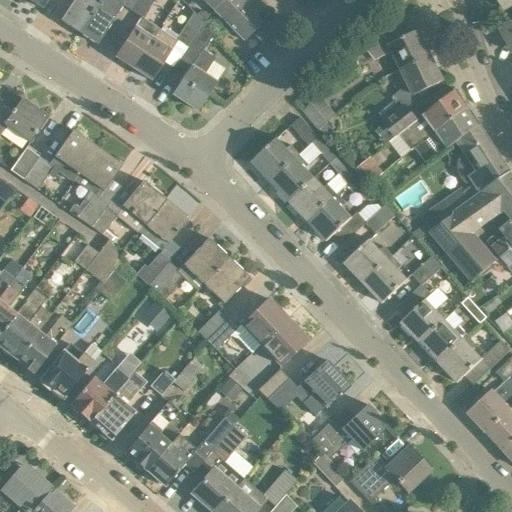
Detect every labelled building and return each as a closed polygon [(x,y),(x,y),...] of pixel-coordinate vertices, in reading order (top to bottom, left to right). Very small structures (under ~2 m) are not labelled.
[(27,0),(42,9),(47,0),(27,0)] [(100,0),(73,0),(60,21),(78,33),(100,0)] [(96,45),(122,6),(130,12),(137,0),(100,0),(78,33),(96,45)] [(137,0),(130,12),(140,18),(141,19),(153,0),(137,0)] [(202,0),(212,10),(222,0),(202,0)] [(228,26),(253,0),(222,0),(212,10),(228,26)] [(255,0),(253,0),(228,26),(244,42),(262,24),(255,17),(264,9),(255,0)] [(511,4),(511,0),(499,0),(505,9),(511,4)] [(200,12),(195,16),(201,23),(208,15),(204,12),(200,12)] [(151,81),(170,52),(176,42),(185,48),(201,23),(195,16),(192,13),(177,37),(171,33),(162,27),(159,31),(157,30),(132,69),(151,81)] [(276,30),(268,22),(254,36),(262,44),(276,30)] [(157,30),(148,23),(142,32),(134,27),(134,28),(114,57),(132,69),(157,30)] [(214,34),(201,23),(185,48),(197,56),(172,95),(196,111),(215,83),(204,76),(215,59),(203,51),(214,34)] [(511,24),(502,31),(511,47),(511,24)] [(392,53),(401,69),(431,55),(418,31),(390,44),(383,36),(366,50),(374,61),(392,53)] [(247,58),(242,53),(236,58),(242,64),(247,58)] [(417,100),(414,96),(444,82),(431,55),(401,69),(409,84),(391,99),(394,102),(379,113),(381,116),(380,116),(385,124),(375,131),(386,145),(396,138),(403,132),(417,122),(406,108),(417,100)] [(417,122),(403,132),(415,148),(469,109),(456,90),(417,122)] [(320,97),(318,99),(303,112),(318,130),(334,117),(335,117),(336,115),(320,97)] [(0,134),(5,127),(29,143),(47,117),(21,99),(11,113),(2,106),(0,108),(0,134)] [(427,164),(456,143),(481,127),(469,109),(415,148),(427,164)] [(335,117),(334,117),(318,130),(324,138),(340,123),(335,117)] [(301,118),(291,127),(309,147),(312,144),(319,139),(301,118)] [(461,189),(433,208),(442,222),(485,193),(511,173),(481,127),(456,143),(463,154),(461,156),(457,162),(457,166),(457,173),(459,177),(461,181),(464,183),(466,185),(468,184),(470,188),(464,192),(461,189)] [(72,131),(53,157),(48,165),(39,158),(23,181),(37,190),(47,177),(52,169),(57,173),(72,183),(73,182),(78,174),(96,148),(72,131)] [(271,183),(300,155),(290,145),(287,149),(277,139),(252,163),(271,183)] [(336,158),(319,139),(312,144),(321,154),(330,164),(336,158)] [(96,148),(78,174),(103,192),(121,166),(96,148)] [(25,149),(9,171),(23,181),(39,158),(25,149)] [(305,169),(309,165),(300,155),(271,183),(289,202),(314,179),(305,169)] [(348,184),(354,179),(336,158),(330,164),(348,184)] [(357,175),(367,187),(382,174),(369,159),(357,169),(360,172),(357,175)] [(484,245),(474,234),(504,213),(511,222),(511,220),(511,173),(485,193),(442,222),(431,229),(474,281),(494,264),(481,250),(488,244),(486,243),(487,243),(486,242),(484,245)] [(314,179),(289,202),(308,222),(337,194),(328,184),(323,189),(314,179)] [(136,235),(137,233),(164,199),(142,181),(121,207),(112,199),(91,228),(101,234),(115,217),(136,235)] [(112,199),(103,192),(97,200),(93,197),(78,218),(91,228),(112,199)] [(346,204),(337,194),(308,222),(327,242),(332,238),(341,248),(365,224),(366,223),(357,213),(352,218),(342,208),(346,204)] [(37,206),(27,199),(19,211),(29,218),(37,206)] [(161,252),(167,244),(188,219),(164,199),(137,233),(161,252)] [(366,223),(365,224),(374,235),(395,216),(386,207),(366,223)] [(511,247),(511,220),(511,222),(500,231),(506,237),(492,249),(487,243),(486,243),(488,244),(491,250),(500,259),(511,247)] [(396,253),(411,271),(430,255),(415,237),(396,253)] [(0,257),(7,248),(9,245),(0,238),(0,257)] [(208,239),(182,265),(202,285),(228,258),(208,239)] [(108,241),(97,255),(84,271),(102,285),(120,261),(109,240),(108,241)] [(363,284),(393,256),(384,247),(379,250),(370,240),(344,264),(363,284)] [(494,264),(497,261),(500,259),(491,250),(488,244),(481,250),(494,264)] [(97,255),(86,246),(73,262),(84,271),(97,255)] [(511,247),(500,259),(511,273),(511,247)] [(135,275),(148,287),(168,263),(158,255),(146,268),(143,266),(135,275)] [(393,256),(363,284),(382,305),(408,280),(398,270),(402,266),(393,256)] [(195,292),(203,285),(223,305),(248,278),(228,258),(202,285),(195,292)] [(421,287),(422,286),(440,268),(431,258),(411,276),(421,287)] [(127,285),(135,275),(120,261),(102,285),(96,292),(109,303),(125,283),(127,285)] [(168,263),(148,287),(163,301),(175,288),(173,286),(180,277),(175,273),(177,271),(168,263)] [(13,279),(22,287),(30,276),(21,269),(13,279)] [(0,295),(13,279),(3,271),(0,274),(0,295)] [(23,288),(22,287),(13,279),(0,295),(0,334),(14,316),(6,309),(23,288)] [(397,309),(406,319),(401,324),(419,344),(445,320),(449,316),(440,307),(436,311),(426,300),(431,295),(422,286),(421,287),(397,309)] [(15,360),(37,332),(50,315),(39,307),(45,300),(34,291),(14,316),(0,334),(0,347),(2,349),(1,353),(7,357),(10,355),(15,360)] [(475,318),(481,312),(468,298),(462,304),(475,318)] [(267,300),(240,325),(260,345),(286,320),(267,300)] [(155,330),(168,315),(156,305),(143,320),(155,330)] [(197,332),(206,341),(225,320),(217,312),(197,332)] [(37,332),(15,360),(26,368),(25,371),(32,376),(71,325),(61,317),(44,338),(37,332)] [(235,330),(225,320),(206,341),(216,350),(229,338),(236,331),(235,330)] [(306,341),(286,320),(260,345),(279,366),(306,341)] [(419,344),(438,363),(467,336),(458,326),(454,330),(445,320),(419,344)] [(457,384),(482,360),(481,359),(472,350),(476,346),(467,336),(438,363),(457,384)] [(500,341),(481,359),(482,360),(491,370),(510,351),(500,341)] [(62,397),(100,353),(91,344),(81,356),(69,345),(39,381),(44,384),(41,387),(48,393),(50,390),(54,393),(55,391),(62,397)] [(275,370),(256,350),(233,373),(252,392),(275,370)] [(511,358),(496,374),(505,382),(511,375),(511,358)] [(181,392),(195,376),(194,376),(201,367),(192,360),(174,381),(172,384),(181,392)] [(288,379),(267,398),(280,412),(295,398),(298,401),(310,390),(326,406),(336,396),(338,398),(350,387),(325,361),(296,388),(288,379)] [(125,363),(117,372),(126,380),(134,371),(125,363)] [(89,423),(126,380),(117,372),(116,370),(101,386),(92,377),(68,405),(89,423)] [(279,370),(258,389),(267,398),(288,379),(279,370)] [(174,381),(163,372),(149,388),(160,397),(171,383),(172,384),(174,381)] [(231,402),(241,389),(228,379),(219,392),(231,402)] [(126,380),(89,423),(110,441),(134,412),(126,406),(139,391),(126,380)] [(468,414),(487,433),(511,410),(493,391),(468,414)] [(177,423),(173,419),(179,412),(168,402),(124,453),(146,472),(169,445),(179,433),(173,427),(177,423)] [(341,431),(338,434),(329,424),(311,441),(321,452),(328,460),(349,440),(360,452),(387,427),(366,405),(340,430),(341,431)] [(505,452),(511,445),(511,410),(487,433),(505,452)] [(164,488),(183,465),(192,473),(199,465),(233,426),(223,418),(201,444),(200,443),(196,447),(179,433),(169,445),(146,472),(164,488)] [(191,494),(211,511),(213,511),(235,487),(242,479),(223,463),(245,437),(233,426),(199,465),(209,473),(191,494)] [(407,492),(429,471),(407,448),(387,468),(376,456),(349,482),(369,504),(394,479),(407,492)] [(321,452),(311,464),(334,488),(345,478),(328,460),(321,452)] [(0,511),(30,511),(50,489),(23,466),(0,492),(0,511)] [(273,507),(284,495),(296,482),(283,471),(262,496),(261,497),(264,500),(273,507)] [(253,511),(257,507),(235,487),(213,511),(253,511)] [(68,511),(72,508),(50,489),(30,511),(68,511)] [(291,511),(296,508),(284,495),(273,507),(269,511),(291,511)] [(357,511),(347,500),(334,511),(357,511)]
